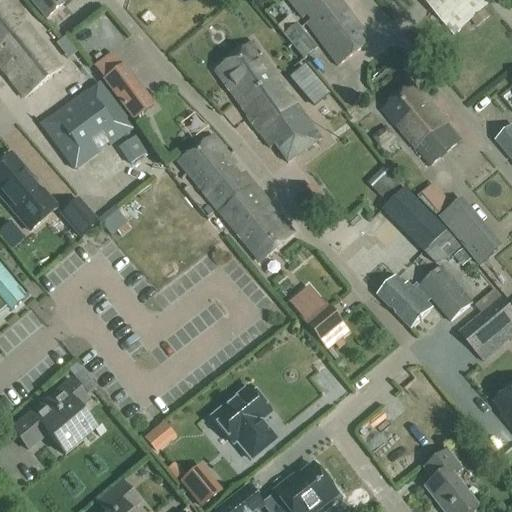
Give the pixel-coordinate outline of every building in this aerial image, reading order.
[(62,69),(7,0),(0,0),(0,69),(1,71),(7,68),(15,78),(10,83),(24,100),(62,69)] [(30,0),(46,19),(65,4),(61,0),(30,0)] [(286,0),(306,24),(338,67),(368,45),(360,35),(363,33),(338,0),(286,0)] [(478,28),(490,18),(483,10),(490,3),(487,0),(420,0),(455,37),(471,21),(478,28)] [(101,20),(75,44),(91,61),(107,46),(113,52),(123,43),(101,20)] [(303,61),(317,49),(296,25),(282,36),(303,61)] [(287,165),(320,142),(252,46),(214,73),(247,118),(246,119),(268,149),(274,146),(287,165)] [(133,122),(152,108),(123,67),(103,82),(133,122)] [(302,69),(287,84),(331,130),(346,115),(302,69)] [(124,117),(99,83),(86,93),(85,92),(39,126),(74,173),(99,155),(90,143),(100,135),(109,146),(128,132),(120,121),(124,117)] [(461,143),(428,103),(428,100),(415,84),(382,111),(394,126),(395,125),(430,168),(461,143)] [(337,87),(330,95),(346,109),(353,101),(337,87)] [(511,162),(511,127),(495,142),(511,162)] [(130,166),(148,153),(136,136),(117,149),(130,166)] [(218,213),(253,187),(244,177),(239,181),(232,172),(233,170),(236,167),(211,136),(176,163),(188,178),(200,194),(217,214),(218,213)] [(32,181),(11,156),(0,164),(0,198),(30,234),(57,211),(43,193),(40,194),(31,183),(32,181)] [(367,185),(385,201),(402,184),(385,167),(367,185)] [(315,221),(330,210),(312,186),(296,197),(315,221)] [(218,213),(217,214),(259,263),(294,236),(286,226),(281,230),(273,221),(278,217),(253,187),(218,213)] [(462,248),(405,189),(382,212),(435,265),(442,264),(444,265),(462,248)] [(78,201),(61,215),(81,239),(98,225),(78,201)] [(120,238),(131,229),(113,208),(97,220),(112,237),(116,233),(120,238)] [(480,266),(498,251),(484,233),(465,248),(480,266)] [(0,262),(0,314),(7,309),(10,313),(28,297),(13,278),(0,262)] [(450,324),(473,306),(442,268),(420,287),(450,324)] [(409,293),(396,280),(378,298),(411,332),(433,311),(412,290),(409,293)] [(511,311),(502,299),(461,334),(484,363),(511,339),(511,311)] [(326,351),(348,334),(322,300),(300,317),(326,351)] [(64,457),(95,432),(78,412),(88,403),(71,382),(11,431),(28,452),(47,437),(64,457)] [(270,416),(248,389),(211,420),(233,446),(236,444),(251,462),(276,442),(261,423),(270,416)] [(511,389),(495,404),(511,424),(511,389)] [(167,445),(156,431),(144,441),(156,455),(167,445)] [(440,511),(476,511),(479,510),(454,478),(463,472),(448,452),(423,471),(433,483),(423,490),(440,511)] [(180,483),(200,508),(221,491),(200,467),(180,483)] [(317,511),(336,497),(312,467),(287,487),(286,485),(273,494),(286,511),(317,511)] [(132,511),(139,506),(122,485),(96,506),(100,511),(132,511)] [(248,488),(216,511),(256,511),(263,507),(248,488)]
